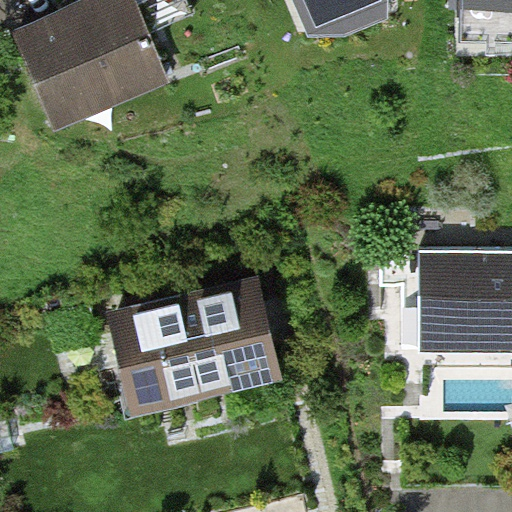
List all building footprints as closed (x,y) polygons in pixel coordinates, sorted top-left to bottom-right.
[(61,0),(16,20),(63,126),(173,79),(138,0),(61,0)] [(298,0),(313,33),(387,2),(387,0),(298,0)] [(511,0),(460,0),(460,24),(511,24),(511,0)] [(511,257),(419,258),(419,359),(511,359),(511,257)] [(256,280),(104,320),(133,427),(284,388),(256,280)]
